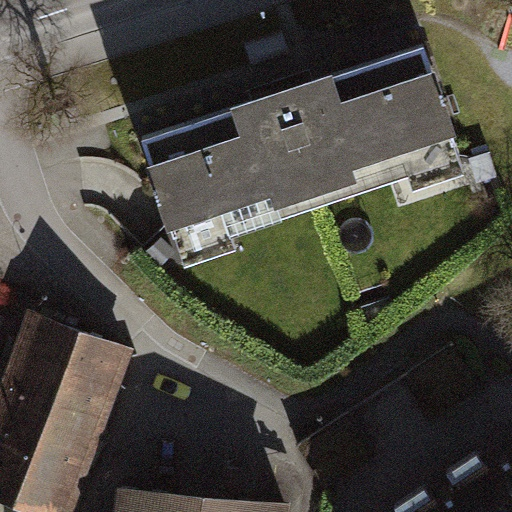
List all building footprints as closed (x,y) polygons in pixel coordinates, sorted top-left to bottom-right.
[(281,92),(142,137),(186,271),(238,254),(233,239),(325,209),(408,181),(415,200),(469,182),(424,45),(281,92)] [(0,384),(0,498),(34,511),(77,511),(137,360),(27,317),(0,384)] [(454,346),(403,380),(431,423),(483,388),(454,346)] [(348,415),(298,447),(326,489),(376,457),(348,415)] [(511,511),(511,437),(400,511),(511,511)] [(276,511),(118,490),(114,511),(276,511)]
